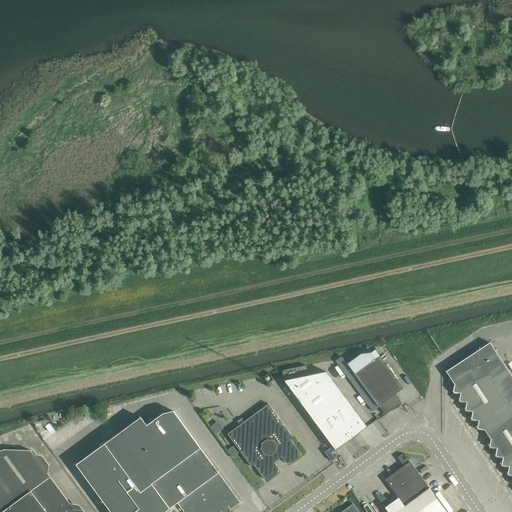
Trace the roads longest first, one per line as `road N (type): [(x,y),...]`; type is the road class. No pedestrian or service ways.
road 1 (track): [(0,360),(511,246)]
road 2 (unknown): [(102,511),(71,463),(75,444),(111,419),(164,402),(191,419),(259,511)]
road 3 (unclassified): [(479,511),(418,431),(398,436),(296,511)]
road 4 (unknown): [(427,434),(435,368),(461,342),(495,326)]
